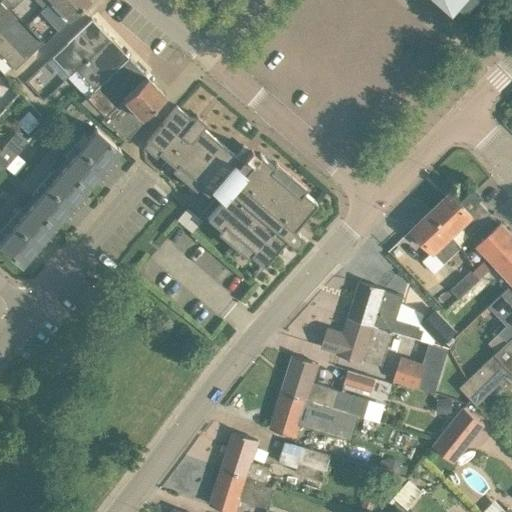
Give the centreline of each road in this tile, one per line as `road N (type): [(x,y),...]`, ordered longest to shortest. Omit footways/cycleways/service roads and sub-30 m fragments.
road 1 (residential): [(113,511),(249,342),(383,199)]
road 2 (residential): [(383,199),(140,0)]
road 3 (residential): [(21,303),(146,171)]
